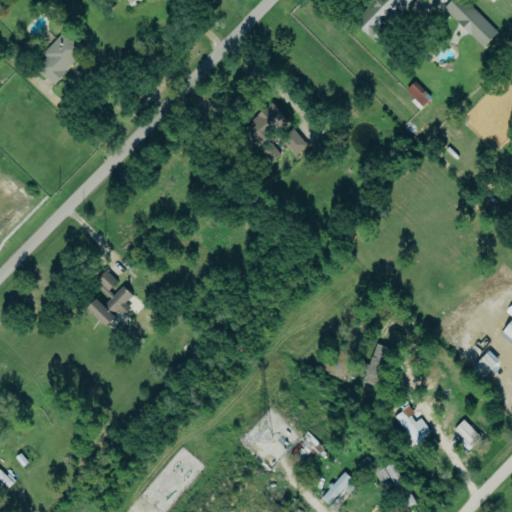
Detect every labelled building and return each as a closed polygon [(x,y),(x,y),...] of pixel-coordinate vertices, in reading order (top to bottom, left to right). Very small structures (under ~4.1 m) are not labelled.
[(374,41),(386,27),(386,28),(409,0),(372,0),(353,24),(374,41)] [(498,31),(463,0),(450,0),(443,9),(483,46),(498,31)] [(42,54),(45,56),(35,67),(53,84),(85,49),(64,30),(42,54)] [(421,107),(431,97),(414,81),(404,92),(421,107)] [(288,121),(273,104),(243,128),(258,146),(288,121)] [(295,155),(307,144),(295,132),(284,143),(295,155)] [(261,151),(273,161),(279,152),(267,143),(261,151)] [(106,326),(117,314),(120,317),(130,307),(125,302),(132,294),(122,285),(113,294),(108,290),(117,281),(105,270),(94,281),(111,297),(103,305),(96,298),(87,308),(106,326)] [(511,339),(502,331),(511,319),(511,339)] [(487,351),(500,334),(511,343),(498,360),(487,351)] [(393,349),(376,343),(362,380),(379,386),(393,349)] [(488,352),(474,363),(479,369),(482,366),(486,371),(497,362),(488,352)] [(427,445),(422,437),(429,432),(421,417),(416,420),(408,407),(395,414),(416,451),(427,445)] [(481,436),(462,419),(451,431),(469,448),(481,436)] [(322,445),(308,434),(290,456),(304,467),(322,445)] [(0,479),(8,487),(12,483),(0,469),(0,479)] [(320,498),(342,469),(350,476),(345,482),(351,487),(346,493),(341,489),(328,504),(320,498)]
